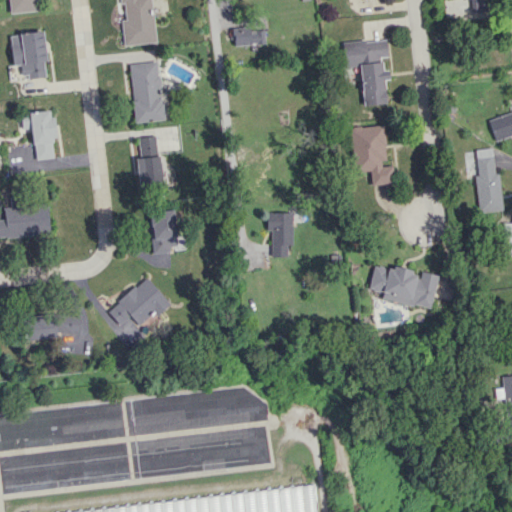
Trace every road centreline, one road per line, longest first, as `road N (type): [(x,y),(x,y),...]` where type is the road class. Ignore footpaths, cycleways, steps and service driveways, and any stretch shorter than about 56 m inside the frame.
road 1 (residential): [(79,0),(102,259)]
road 2 (residential): [(414,0),(432,171),(424,219)]
road 3 (residential): [(213,0),(238,204)]
